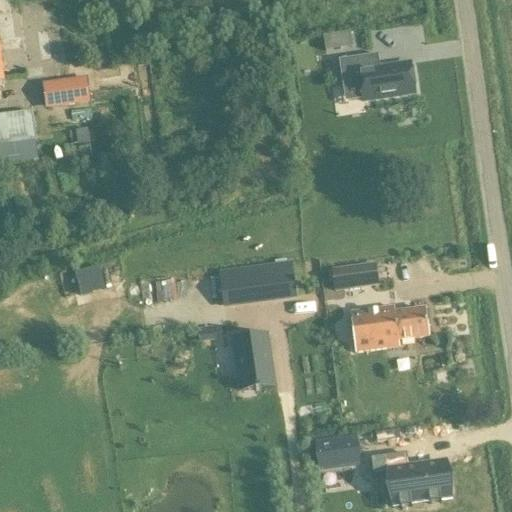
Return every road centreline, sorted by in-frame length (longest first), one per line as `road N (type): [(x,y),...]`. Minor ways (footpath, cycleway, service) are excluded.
road 1 (unclassified): [(511,354),(461,0)]
road 2 (unknown): [(275,315),(499,269)]
